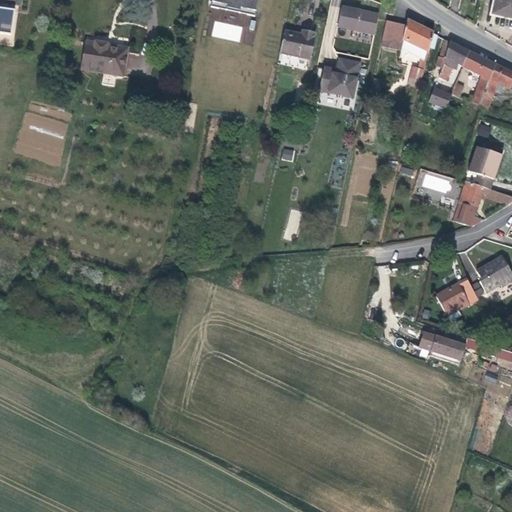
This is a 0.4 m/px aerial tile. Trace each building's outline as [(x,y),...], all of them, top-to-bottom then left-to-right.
[(212,0),(211,7),(255,17),(258,0),(212,0)] [(511,0),(494,0),(492,11),(511,15),(511,0)] [(0,7),(0,32),(12,35),(15,10),(0,7)] [(375,35),(379,16),(343,8),(338,27),(375,35)] [(407,84),(419,87),(434,34),(407,21),(406,26),(386,21),(381,46),(401,51),(401,49),(421,59),(418,69),(412,67),(407,84)] [(303,31),(302,35),(285,31),(280,53),(309,59),(315,34),(303,31)] [(446,55),(450,42),(446,40),(445,40),(442,54),(446,55)] [(123,77),(127,52),(107,48),(108,44),(96,42),(95,44),(86,42),(81,70),(123,77)] [(458,65),(462,67),(469,52),(450,42),(446,55),(442,54),(440,58),(438,57),(436,67),(442,69),(438,78),(446,82),(452,69),(456,71),(458,65)] [(478,108),(495,65),(486,60),(469,52),(462,67),(482,77),(473,98),(470,97),(468,102),(476,105),(475,107),(478,108)] [(336,75),(323,72),(319,90),(351,99),(352,98),(360,64),(339,60),(337,70),(336,75)] [(511,73),(495,65),(478,108),(478,109),(483,111),(484,109),(487,111),(495,92),(500,94),(504,86),(510,88),(511,88),(511,73)] [(463,87),(456,83),(451,94),(459,97),(463,87)] [(429,102),(446,109),(451,96),(434,89),(429,102)] [(480,125),(477,135),(488,137),(490,127),(480,125)] [(504,149),(484,143),(482,151),(497,156),(490,179),(494,181),(504,149)] [(281,160),(293,162),(295,150),(283,148),(281,160)] [(478,175),(475,185),(491,190),(494,181),(490,179),(497,156),(482,151),(475,149),(468,172),(478,175)] [(401,167),(400,173),(412,175),(413,170),(401,167)] [(453,221),(471,227),(480,223),(480,219),(477,218),(478,215),(475,214),(481,196),(507,205),(511,202),(511,197),(491,190),(475,185),(465,182),(453,221)] [(505,269),(507,267),(502,257),(477,272),(482,282),(480,283),(486,293),(500,285),(502,288),(511,282),(511,275),(511,273),(509,274),(505,269)] [(436,295),(446,314),(455,308),(457,311),(478,300),(467,279),(436,295)] [(457,311),(455,308),(446,314),(447,317),(457,311)] [(465,345),(425,332),(420,347),(431,351),(460,361),(465,345)] [(467,339),(466,349),(477,350),(478,340),(467,339)] [(511,361),(511,352),(497,348),(495,357),(511,361)] [(459,365),(460,361),(431,351),(429,355),(459,365)]
